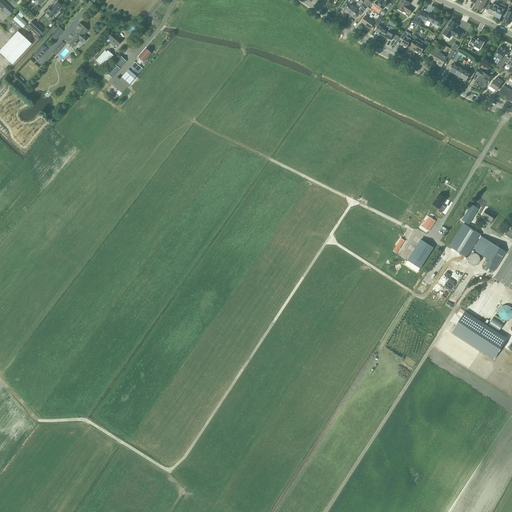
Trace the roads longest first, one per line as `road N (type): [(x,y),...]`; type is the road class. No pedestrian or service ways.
road 1 (track): [(120,148),(147,123),(194,120),(353,200),(169,470)]
road 2 (track): [(324,511),(470,285),(481,271),(494,275),(511,248)]
road 3 (tertiary): [(511,118),(347,32),(304,0)]
road 4 (track): [(169,470),(87,420),(35,419),(0,374)]
road 5 (track): [(238,192),(323,66)]
road 6 (track): [(353,200),(481,271)]
road 7 (track): [(353,200),(435,152),(452,126)]
